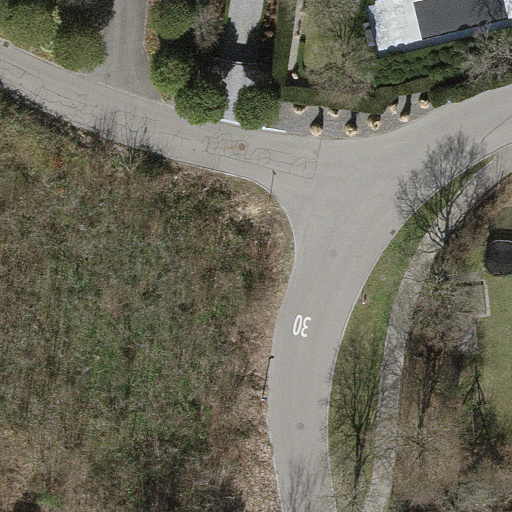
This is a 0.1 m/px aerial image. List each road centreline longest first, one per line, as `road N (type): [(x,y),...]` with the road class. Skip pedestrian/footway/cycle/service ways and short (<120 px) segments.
road 1 (residential): [(376,190),(17,94),(0,82)]
road 2 (residential): [(376,190),(311,326),(299,429),(313,511)]
road 3 (residential): [(511,114),(376,190)]
